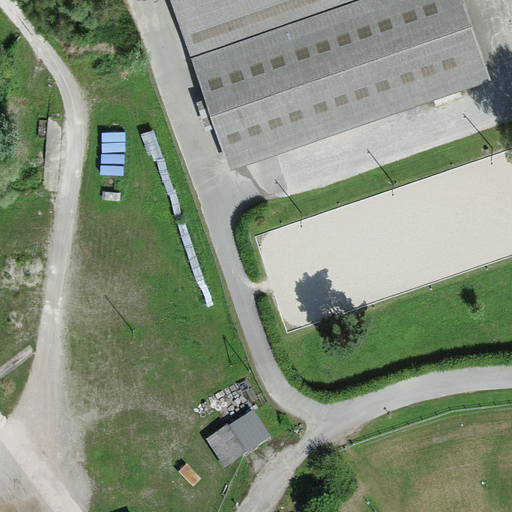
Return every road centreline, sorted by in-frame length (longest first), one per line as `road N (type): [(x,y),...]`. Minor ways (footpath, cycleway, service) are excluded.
road 1 (track): [(61,511),(30,474),(37,379),(79,126),(72,93),(5,0)]
road 2 (unknown): [(206,199),(489,93),(511,73)]
